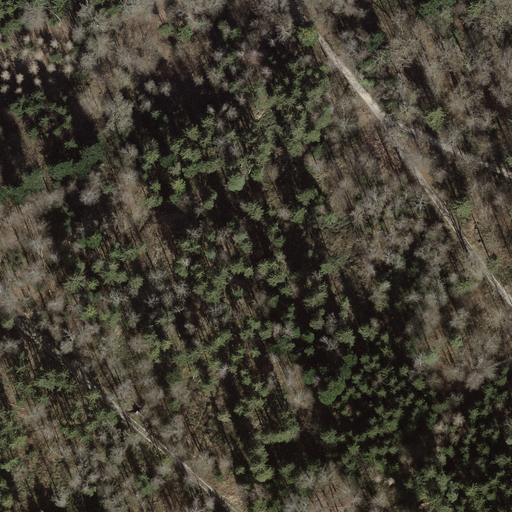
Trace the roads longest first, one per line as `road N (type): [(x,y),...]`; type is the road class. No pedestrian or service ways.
road 1 (track): [(234,511),(0,303)]
road 2 (track): [(290,0),(383,121),(511,171)]
road 3 (track): [(511,301),(383,121)]
